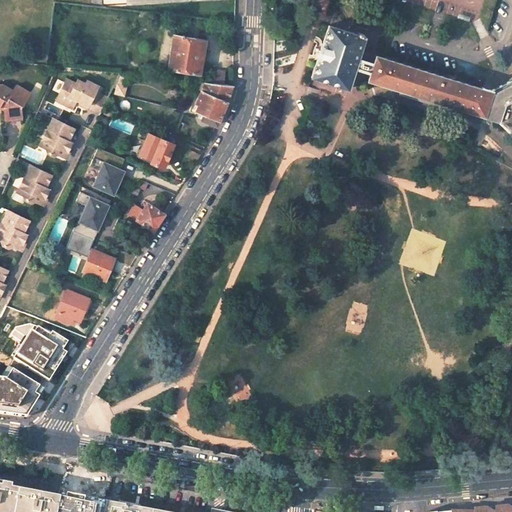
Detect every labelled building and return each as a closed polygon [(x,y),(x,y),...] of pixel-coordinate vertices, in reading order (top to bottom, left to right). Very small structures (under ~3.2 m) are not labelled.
[(356,67),(358,58),(365,36),(327,23),(320,45),(316,44),(313,53),(317,55),(314,65),(311,77),(349,89),(349,88),(356,67)] [(205,39),(174,35),(168,68),(198,73),(205,39)] [(482,88),(376,55),(374,63),(373,63),(358,58),(356,67),(371,71),(368,79),(370,80),(484,115),(492,90),(482,87),(482,88)] [(211,69),(209,82),(223,84),(224,71),(211,69)] [(511,79),(492,90),(484,115),(499,120),(499,122),(511,134),(511,79)] [(85,84),(77,80),(75,84),(66,80),(55,101),(72,109),(75,103),(76,100),(81,103),(83,100),(89,103),(86,109),(99,115),(102,109),(107,98),(98,94),(101,88),(86,81),(85,84)] [(209,82),(205,82),(193,109),(190,108),(189,111),(195,113),(196,110),(204,113),(201,119),(216,126),(219,120),(227,101),(232,85),(223,84),(209,82)] [(9,90),(0,84),(0,106),(1,107),(3,121),(19,118),(16,109),(26,92),(13,84),(9,90)] [(89,103),(83,100),(81,103),(76,100),(75,103),(86,109),(89,103)] [(53,118),(40,145),(46,148),(48,153),(53,156),(59,153),(65,157),(73,142),(68,140),(75,128),(53,118)] [(316,126),(309,127),(309,134),(311,136),(319,135),(318,128),(316,126)] [(161,138),(148,133),(139,155),(152,160),(151,162),(164,167),(173,143),(175,139),(163,133),(161,138)] [(118,170),(120,168),(124,158),(97,147),(89,165),(99,170),(92,185),(113,195),(122,175),(120,174),(118,170)] [(201,155),(189,149),(186,157),(196,162),(201,155)] [(18,159),(15,165),(21,168),(23,162),(20,160),(18,159)] [(25,200),(31,203),(36,201),(42,204),(50,189),(46,187),(52,175),(30,165),(17,192),(24,195),(25,200)] [(99,225),(109,204),(80,191),(76,200),(85,205),(78,220),(77,220),(72,230),(93,239),(97,229),(93,227),(94,225),(97,224),(99,225)] [(164,213),(147,203),(143,209),(142,211),(137,219),(153,230),(158,223),(164,213)] [(135,204),(129,214),(137,219),(142,211),(143,209),(135,204)] [(8,210),(0,226),(0,239),(2,240),(3,245),(9,247),(14,246),(20,249),(28,234),(24,232),(30,220),(8,210)] [(113,258),(92,250),(84,271),(105,279),(113,258)] [(87,299),(67,290),(58,311),(55,316),(71,322),(73,317),(79,319),(87,299)] [(74,345),(34,325),(0,379),(0,413),(26,417),(74,345)] [(498,420),(489,418),(486,429),(495,432),(498,420)] [(0,511),(56,511),(58,504),(59,499),(44,496),(23,492),(0,487),(0,511)] [(65,500),(59,499),(56,511),(103,511),(105,503),(74,497),(66,496),(65,500)] [(103,511),(152,511),(136,509),(132,508),(105,503),(103,511)]
